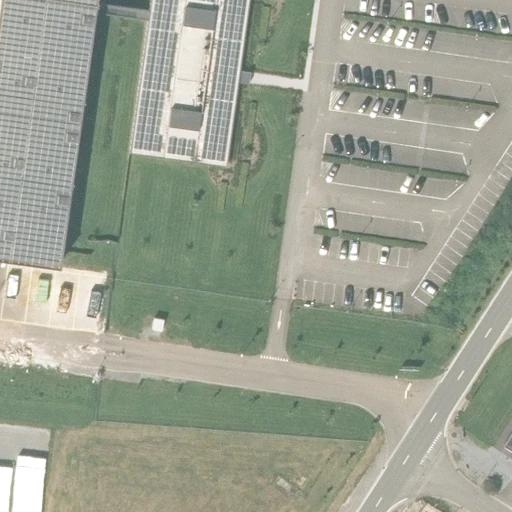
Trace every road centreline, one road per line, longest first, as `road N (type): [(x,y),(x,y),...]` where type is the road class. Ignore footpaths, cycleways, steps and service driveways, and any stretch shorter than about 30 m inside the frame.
road 1 (unknown): [(462,218),(435,266),(406,283),(290,264)]
road 2 (secondary): [(410,454),(511,296)]
road 3 (unknown): [(410,454),(382,394),(267,378)]
road 4 (unknown): [(301,194),(462,218)]
